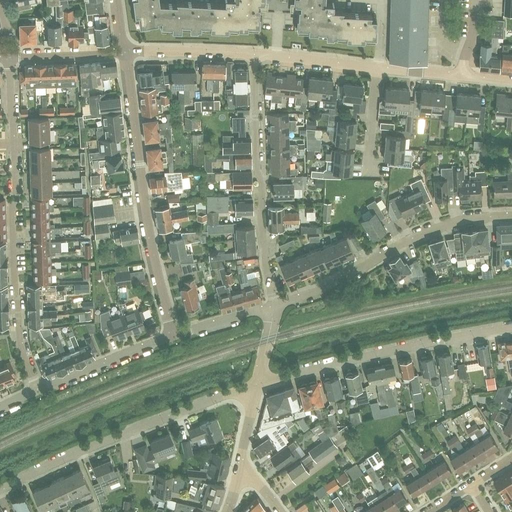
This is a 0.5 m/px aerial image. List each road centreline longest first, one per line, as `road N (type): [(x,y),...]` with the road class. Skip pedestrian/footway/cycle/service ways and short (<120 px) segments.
road 1 (residential): [(39,391),(20,340),(9,59)]
road 2 (residential): [(174,338),(146,227),(125,53)]
road 3 (residential): [(0,492),(256,385)]
road 4 (residential): [(256,385),(511,327)]
road 5 (residential): [(275,308),(432,230),(511,219)]
road 6 (residential): [(275,308),(254,55)]
road 7 (residential): [(39,391),(174,338)]
road 8 (residential): [(254,55),(125,53)]
road 9 (residential): [(378,69),(254,55)]
